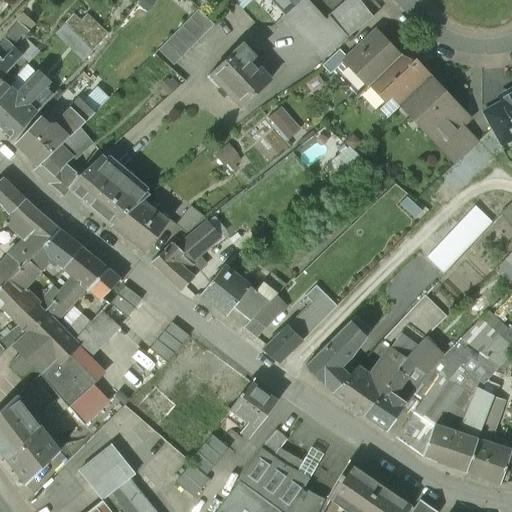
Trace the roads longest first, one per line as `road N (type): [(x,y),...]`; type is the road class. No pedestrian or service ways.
road 1 (residential): [(511,499),(455,487),(389,456),(269,375),(0,159)]
road 2 (residential): [(511,41),(487,50),(448,42),(400,0)]
